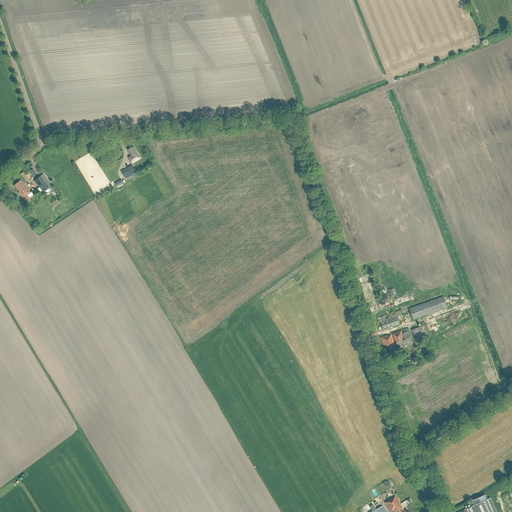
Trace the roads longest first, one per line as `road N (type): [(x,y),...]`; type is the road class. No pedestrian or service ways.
road 1 (tertiary): [(425,453),(407,454),(400,440),(292,123),(43,141)]
road 2 (tertiary): [(43,141),(0,23)]
